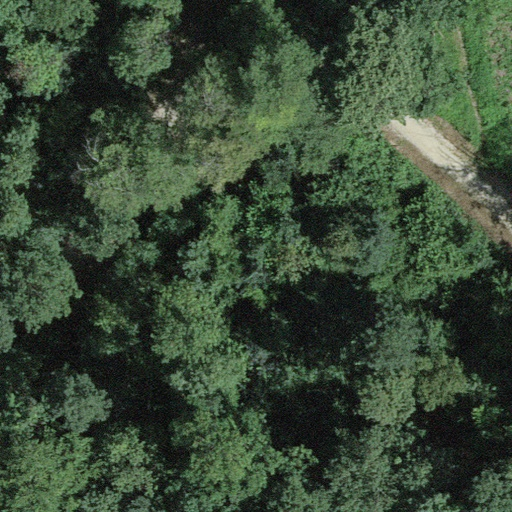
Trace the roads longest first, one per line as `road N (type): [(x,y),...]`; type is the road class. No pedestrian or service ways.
road 1 (track): [(305,42),(163,110),(104,225),(0,308)]
road 2 (track): [(496,199),(305,42)]
